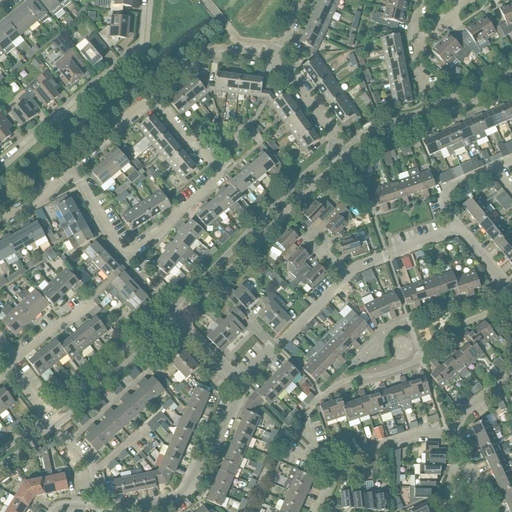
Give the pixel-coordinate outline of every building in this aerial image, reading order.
[(50,17),(46,14),(34,0),(31,0),(25,6),(37,21),(40,25),(50,17)] [(55,0),(40,0),(51,12),(60,5),(55,0)] [(96,9),(123,12),(123,6),(131,7),(131,0),(102,0),(102,1),(97,0),(97,1),(96,9)] [(319,0),(319,1),(336,9),(340,0),(319,0)] [(386,0),(388,1),(386,8),(405,13),(408,1),(403,0),(386,0)] [(96,9),(97,1),(89,1),(89,9),(96,9)] [(319,1),(314,11),(331,19),(336,9),(319,1)] [(505,22),(499,25),(505,36),(511,33),(511,8),(510,4),(500,9),(505,22)] [(16,13),(17,15),(28,29),(37,21),(25,6),(16,13)] [(83,15),(88,11),(85,7),(80,11),(83,15)] [(371,21),(374,23),(377,23),(386,26),(388,20),(402,24),(405,13),(386,8),(384,14),(380,13),(373,14),(371,21)] [(83,15),(80,11),(75,15),(79,19),(83,15)] [(331,19),(314,11),(310,21),(326,29),(331,19)] [(7,21),(20,36),(28,29),(17,15),(16,13),(7,21)] [(68,25),(73,21),(70,17),(65,21),(68,25)] [(129,18),(126,18),(112,17),(111,26),(108,26),(99,34),(110,48),(118,41),(119,38),(125,39),(125,33),(128,34),(130,17),(129,17),(129,18)] [(485,17),(475,23),(486,40),(496,33),(500,40),(505,36),(499,25),(493,29),(485,17)] [(0,26),(0,29),(11,43),(20,36),(7,21),(0,26)] [(310,21),(305,32),(322,39),(326,29),(310,21)] [(486,40),(475,23),(466,30),(474,42),(468,46),(472,50),(476,55),(481,52),(477,46),(486,40)] [(0,47),(5,53),(6,55),(14,48),(11,43),(0,29),(0,47)] [(54,31),(49,35),(52,39),(57,35),(54,31)] [(315,54),(322,39),(305,32),(300,42),(311,47),(308,54),(315,54)] [(76,48),(93,67),(102,60),(98,55),(106,48),(94,33),(76,48)] [(383,50),(401,46),(399,35),(389,37),(380,38),(383,50)] [(449,35),(440,43),(454,57),(462,49),(467,55),(472,50),(468,46),(463,41),(459,45),(449,35)] [(59,36),(52,42),(64,57),(71,51),(59,36)] [(458,61),(454,57),(440,43),(432,51),(442,62),(438,66),(446,75),(451,71),(450,69),(458,61)] [(34,53),(39,49),(36,45),(31,50),(34,53)] [(385,61),(403,58),(401,46),(383,50),(385,61)] [(363,60),(361,54),(359,49),(354,50),(359,61),(363,60)] [(83,76),(82,75),(79,71),(84,67),(71,51),(64,57),(60,60),(65,66),(59,71),(64,77),(61,79),(66,86),(69,83),(71,85),(83,76)] [(324,66),(315,54),(308,54),(312,60),(302,67),(309,77),(324,66)] [(348,56),(350,61),(353,67),(357,65),(352,54),(348,56)] [(36,56),(30,61),(37,69),(43,64),(36,56)] [(387,72),(405,69),(403,58),(385,61),(387,72)] [(330,75),(324,66),(309,77),(315,86),(330,75)] [(389,83),(408,80),(405,69),(387,72),(389,83)] [(372,81),(369,76),(367,70),(363,72),(367,83),(372,81)] [(34,92),(46,107),(59,96),(55,91),(59,87),(47,72),(37,80),(42,85),(34,92)] [(209,84),(211,91),(226,93),(229,74),(217,73),(215,85),(209,84)] [(237,94),(240,76),(229,74),(226,93),(237,94)] [(315,86),(322,95),(337,85),(330,75),(315,86)] [(249,96),(251,77),(240,76),(237,94),(249,96)] [(357,78),(359,83),(361,89),(366,87),(361,76),(357,78)] [(249,96),(264,98),(268,92),(261,91),(263,79),(251,77),(249,96)] [(187,86),(199,101),(211,91),(209,84),(204,88),(196,79),(187,86)] [(392,95),(410,91),(408,80),(389,83),(392,95)] [(453,80),(450,83),(451,85),(454,88),(455,87),(458,85),(453,80)] [(344,94),(337,85),(322,95),(328,105),(344,94)] [(199,101),(187,86),(178,94),(190,108),(199,101)] [(410,91),(392,95),(394,106),(412,103),(410,91)] [(36,104),(26,92),(17,100),(21,104),(10,113),(22,127),(35,115),(30,109),(36,104)] [(380,103),(378,97),(376,92),(371,94),(376,105),(380,103)] [(276,100),(272,95),(268,100),(277,113),(292,102),(286,93),(276,100)] [(169,101),(181,116),(190,108),(178,94),(169,101)] [(328,105),(335,114),(350,103),(344,94),(328,105)] [(292,102),(277,113),(284,122),(299,112),(292,102)] [(354,108),(350,103),(335,114),(342,124),(352,117),(355,120),(360,116),(354,108)] [(511,119),(511,105),(511,103),(500,107),(506,122),(511,119)] [(500,107),(489,112),(495,127),(506,122),(500,107)] [(306,121),(299,112),(284,122),(290,132),(306,121)] [(484,131),(495,127),(489,112),(478,117),(484,131)] [(0,144),(11,135),(7,131),(12,127),(1,114),(0,114),(0,144)] [(138,127),(145,136),(160,124),(152,115),(138,127)] [(478,117),(467,122),(476,142),(487,137),(484,131),(478,117)] [(306,121),(290,132),(297,141),(312,130),(306,121)] [(209,122),(205,125),(200,129),(203,133),(212,125),(209,122)] [(467,122),(456,127),(462,141),(468,139),(470,144),(476,142),(467,122)] [(167,133),(160,124),(145,136),(153,145),(167,133)] [(456,127),(445,132),(454,152),(465,147),(462,141),(456,127)] [(319,140),(312,130),(297,141),(306,154),(311,151),(309,147),(319,140)] [(455,154),(454,152),(445,132),(434,137),(440,151),(446,148),(449,157),(455,154)] [(174,142),(167,133),(153,145),(160,154),(174,142)] [(440,151),(434,137),(423,141),(429,156),(440,151)] [(266,142),(274,151),(277,148),(270,139),(266,142)] [(511,140),(503,145),(508,155),(511,153),(511,140)] [(182,151),(174,142),(160,154),(167,163),(182,151)] [(500,153),(495,155),(497,160),(508,155),(503,145),(502,143),(497,145),(500,153)] [(117,148),(107,155),(120,170),(129,163),(117,148)] [(260,158),(255,162),(265,174),(279,162),(269,150),(265,154),(263,152),(258,155),(260,158)] [(486,150),(480,153),(486,165),(497,160),(495,155),(489,158),(486,150)] [(175,171),(189,159),(182,151),(167,163),(175,171)] [(389,152),(379,156),(380,160),(384,159),(390,157),(389,152)] [(106,161),(101,165),(111,178),(120,170),(107,155),(104,159),(106,161)] [(470,160),(473,165),(475,170),(484,166),(482,161),(479,163),(476,157),(470,160)] [(196,168),(189,159),(175,171),(185,184),(190,180),(187,176),(196,168)] [(257,181),(265,174),(255,162),(251,166),(249,163),(245,167),(257,181)] [(464,175),(469,173),(467,168),(465,163),(460,165),(464,175)] [(111,178),(101,165),(92,173),(93,174),(90,176),(100,187),(111,178)] [(243,172),(238,176),(248,188),(257,181),(245,167),(241,170),(243,172)] [(140,176),(136,171),(126,178),(131,184),(133,182),(138,178),(140,176)] [(430,171),(419,174),(427,198),(430,197),(427,190),(435,187),(430,171)] [(427,198),(419,174),(409,178),(414,194),(422,191),(425,199),(427,198)] [(240,195),(248,188),(238,176),(233,180),(231,178),(227,181),(241,198),(242,198),(240,195)] [(409,178),(399,181),(407,205),(409,204),(407,197),(414,194),(409,178)] [(494,179),(489,183),(497,193),(502,189),(494,179)] [(224,188),(220,191),(236,210),(240,207),(236,202),(241,198),(227,181),(231,186),(226,190),(224,188)] [(399,181),(388,184),(394,201),(402,198),(404,206),(407,205),(399,181)] [(388,184),(378,188),(386,212),(389,211),(386,203),(394,201),(388,184)] [(386,212),(378,188),(368,191),(373,208),(381,205),(384,213),(386,212)] [(161,213),(171,206),(161,191),(151,197),(161,213)] [(219,197),(214,201),(224,213),(228,209),(232,213),(236,210),(220,191),(217,194),(219,197)] [(504,192),(497,198),(495,199),(500,205),(509,197),(504,192)] [(474,195),(462,205),(470,215),(485,202),(482,199),(479,201),(474,195)] [(59,211),(63,217),(76,209),(71,199),(69,200),(68,197),(63,199),(62,198),(50,204),(55,214),(59,211)] [(151,197),(141,203),(151,219),(161,213),(151,197)] [(511,200),(509,197),(500,205),(504,210),(511,203),(511,200)] [(203,206),(215,220),(219,225),(223,221),(219,217),(224,213),(214,201),(209,205),(207,202),(203,206)] [(328,216),(335,209),(326,201),(321,207),(316,202),(304,215),(313,224),(320,216),(324,220),(328,216)] [(335,209),(328,216),(332,220),(325,228),(334,237),(338,233),(341,230),(342,229),(347,224),(346,223),(353,219),(349,212),(350,212),(345,208),(348,205),(342,201),(335,209)] [(485,202),(470,215),(478,224),(490,214),(485,208),(488,206),(485,202)] [(141,203),(132,210),(142,225),(151,219),(141,203)] [(191,221),(203,230),(215,220),(203,206),(199,209),(201,211),(196,215),(197,217),(192,221),(191,221)] [(35,212),(41,223),(47,219),(41,209),(35,212)] [(68,227),(85,218),(82,213),(80,215),(76,209),(63,217),(66,222),(60,226),(62,230),(68,227)] [(142,225),(132,210),(122,216),(132,232),(142,225)] [(490,214),(478,224),(486,233),(500,221),(497,218),(495,220),(490,214)] [(68,227),(74,237),(88,229),(85,224),(87,222),(85,218),(68,227)] [(184,224),(181,228),(198,242),(201,238),(205,242),(210,236),(203,230),(191,221),(187,226),(184,224)] [(500,221),(486,233),(493,242),(505,233),(500,227),(503,225),(500,221)] [(35,243),(45,237),(42,231),(37,222),(31,226),(30,223),(25,225),(35,243)] [(35,243),(25,225),(21,228),(22,231),(17,234),(25,248),(30,245),(33,251),(38,249),(35,243)] [(180,234),(176,239),(189,249),(192,245),(197,249),(200,245),(197,243),(198,242),(181,228),(178,232),(180,234)] [(91,235),(88,229),(74,237),(68,240),(74,250),(80,247),(96,238),(93,233),(91,235)] [(285,260),(295,250),(291,246),(298,238),(289,229),(277,242),(286,251),(281,256),(285,260)] [(344,234),(345,232),(342,229),(341,230),(338,233),(344,239),(346,237),(344,234)] [(505,233),(493,242),(501,252),(511,242),(511,236),(510,238),(505,233)] [(18,260),(23,257),(20,251),(25,248),(17,234),(11,237),(10,234),(5,237),(15,254),(18,260)] [(0,243),(0,250),(5,259),(15,254),(5,237),(1,239),(2,242),(0,243)] [(353,252),(355,258),(370,253),(366,242),(359,244),(356,237),(339,243),(340,245),(339,245),(341,251),(342,251),(344,255),(353,252)] [(189,249),(176,239),(172,244),(170,242),(167,246),(181,258),(186,261),(192,253),(188,249),(189,249)] [(87,266),(92,262),(106,249),(97,240),(84,253),(88,258),(84,262),(87,266)] [(511,242),(501,252),(509,261),(511,258),(511,242)] [(186,261),(181,258),(167,246),(163,250),(166,252),(162,257),(174,266),(178,261),(183,265),(186,261)] [(288,261),(289,271),(292,274),(296,278),(306,268),(302,264),(304,262),(309,256),(300,248),(293,255),(287,260),(288,261)] [(106,249),(92,262),(100,270),(115,256),(110,251),(109,252),(106,249)] [(100,270),(108,279),(112,275),(122,266),(118,262),(120,261),(115,256),(100,270)] [(174,266),(162,257),(155,266),(156,267),(154,269),(158,273),(160,270),(167,276),(174,266)] [(403,259),(407,269),(412,268),(408,257),(403,259)] [(296,278),(300,283),(301,282),(304,284),(307,284),(312,289),(327,274),(318,265),(310,272),(306,268),(296,278)] [(126,270),(122,266),(112,275),(116,279),(126,270)] [(66,269),(58,277),(70,290),(79,282),(72,275),(66,269)] [(85,285),(91,279),(83,270),(80,273),(77,276),(85,285)] [(130,274),(126,270),(116,279),(104,291),(107,294),(115,288),(119,292),(132,281),(127,276),(130,274)] [(472,297),(475,296),(473,290),(480,288),(475,271),(464,275),(472,297)] [(452,272),(442,275),(447,292),(454,289),(456,296),(459,295),(452,272)] [(452,272),(459,295),(467,292),(469,298),(472,297),(464,275),(455,278),(452,272)] [(16,278),(13,275),(6,280),(4,277),(0,278),(0,288),(3,287),(16,278)] [(447,292),(442,275),(431,279),(439,303),(442,302),(440,294),(447,292)] [(50,285),(62,298),(70,290),(58,277),(50,285)] [(439,303),(431,279),(421,282),(427,299),(434,296),(437,303),(439,303)] [(119,292),(115,297),(123,305),(127,301),(142,287),(138,283),(136,286),(132,281),(119,292)] [(284,290),(288,286),(283,281),(279,285),(284,290)] [(427,299),(421,282),(411,286),(419,309),(421,309),(419,301),(427,299)] [(62,298),(50,285),(41,293),(53,306),(62,298)] [(224,296),(235,306),(237,308),(241,304),(247,310),(253,303),(252,302),(255,299),(242,286),(235,293),(231,288),(224,296)] [(419,309),(411,286),(400,289),(406,306),(414,303),(416,310),(419,309)] [(127,317),(133,324),(151,307),(145,300),(148,298),(143,293),(145,291),(142,287),(127,301),(123,305),(125,304),(132,312),(127,317)] [(21,292),(41,313),(49,304),(42,297),(35,290),(30,294),(25,289),(21,292)] [(18,305),(32,320),(41,313),(21,292),(17,295),(23,301),(18,305)] [(269,295),(262,302),(267,307),(259,314),(263,318),(262,319),(268,325),(286,306),(283,303),(279,308),(272,302),(277,297),(272,292),(269,295)] [(384,296),(394,319),(397,318),(394,311),(401,307),(394,292),(384,296)] [(384,296),(374,301),(381,317),(389,313),(392,320),(394,319),(384,296)] [(381,317),(374,301),(364,306),(374,327),(377,326),(375,320),(381,317)] [(13,310),(8,304),(5,308),(24,328),(32,320),(18,305),(13,310)] [(237,320),(243,314),(237,308),(235,306),(228,312),(231,315),(224,321),(220,317),(217,320),(236,338),(242,332),(241,331),(244,328),(237,320)] [(286,306),(268,325),(274,330),(275,329),(278,333),(291,320),(284,313),(289,309),(286,306)] [(16,336),(24,328),(5,308),(1,311),(6,317),(1,322),(16,336)] [(99,312),(105,321),(109,318),(102,309),(99,312)] [(327,319),(320,313),(316,317),(323,323),(327,319)] [(348,323),(360,335),(366,330),(371,334),(373,332),(356,315),(348,323)] [(87,324),(98,339),(108,332),(96,317),(87,324)] [(204,335),(213,344),(221,351),(229,343),(230,344),(236,338),(217,320),(214,323),(219,327),(212,333),(209,330),(204,335)] [(487,320),(476,329),(487,343),(496,335),(488,327),(491,324),(487,320)] [(348,323),(341,330),(359,348),(360,346),(355,341),(360,335),(348,323)] [(78,332),(89,346),(98,339),(87,324),(78,332)] [(479,349),(487,343),(476,329),(469,334),(467,332),(465,333),(483,355),(483,354),(479,349)] [(351,345),(357,350),(359,348),(341,330),(333,338),(346,350),(351,345)] [(89,346),(78,332),(69,339),(81,353),(89,346)] [(469,343),(463,348),(474,361),(483,355),(465,333),(463,336),(469,343)] [(333,338),(326,346),(344,363),(345,362),(340,356),(346,350),(333,338)] [(81,353),(69,339),(60,345),(72,360),(81,353)] [(56,340),(47,347),(58,361),(67,355),(71,360),(72,360),(60,345),(56,340)] [(291,342),(285,348),(289,352),(295,346),(291,342)] [(111,345),(106,349),(102,353),(105,356),(114,348),(111,345)] [(336,360),(342,365),(344,363),(326,346),(318,354),(331,366),(336,360)] [(58,361),(47,347),(38,354),(49,369),(58,361)] [(452,347),(450,349),(466,368),(474,361),(463,348),(457,353),(452,347)] [(453,357),(447,362),(458,375),(466,368),(450,349),(448,351),(453,357)] [(184,351),(178,355),(171,362),(178,371),(191,359),(184,351)] [(49,369),(38,354),(29,362),(40,376),(49,369)] [(318,354),(310,361),(328,379),(330,377),(325,372),(331,366),(318,354)] [(86,370),(95,361),(92,358),(83,367),(86,370)] [(499,358),(492,364),(496,369),(503,363),(499,358)] [(199,367),(191,359),(178,371),(186,379),(199,367)] [(310,361),(303,369),(315,381),(321,375),(327,381),(328,379),(310,361)] [(434,363),(450,382),(458,375),(447,362),(441,367),(436,361),(434,363)] [(280,370),(292,382),(300,374),(288,362),(280,370)] [(437,370),(430,376),(441,389),(450,382),(434,363),(432,364),(437,370)] [(141,374),(135,367),(127,374),(133,381),(141,374)] [(272,378),(285,390),(292,382),(280,370),(272,378)] [(422,379),(414,382),(420,398),(431,394),(423,372),(419,373),(422,379)] [(76,374),(71,378),(67,383),(70,386),(79,377),(76,374)] [(410,401),(420,398),(414,382),(407,384),(404,377),(402,378),(410,401)] [(143,380),(141,381),(156,398),(165,391),(160,385),(153,378),(148,382),(145,378),(143,380)] [(285,390),(272,378),(265,386),(277,398),(285,390)] [(394,388),(400,405),(410,401),(402,378),(399,378),(402,386),(394,388)] [(148,406),(156,398),(141,381),(139,383),(137,385),(140,389),(136,393),(148,406)] [(124,389),(118,382),(110,389),(116,396),(124,389)] [(374,395),(379,412),(389,408),(382,384),(379,385),(381,393),(374,395)] [(382,384),(389,408),(400,405),(394,388),(386,391),(384,384),(382,384)] [(265,386),(257,394),(269,406),(277,398),(265,386)] [(4,388),(0,391),(0,402),(6,410),(15,403),(4,388)] [(191,399),(205,404),(210,394),(196,388),(191,399)] [(361,391),(369,415),(379,412),(374,395),(366,398),(363,390),(361,391)] [(354,402),(359,418),(369,415),(361,391),(358,392),(361,399),(354,402)] [(131,397),(128,393),(126,395),(124,397),(139,414),(148,406),(136,393),(131,397)] [(329,396),(328,397),(330,403),(317,407),(319,413),(322,412),(325,423),(337,419),(329,396)] [(333,402),(331,396),(329,396),(337,419),(345,416),(347,422),(349,422),(342,399),(333,402)] [(131,421),(139,414),(124,397),(122,398),(122,399),(120,400),(123,404),(119,408),(131,421)] [(311,401),(307,397),(303,401),(307,405),(311,401)] [(101,398),(98,400),(93,405),(99,411),(107,404),(101,398)] [(344,398),(342,399),(349,422),(359,418),(354,402),(347,404),(344,398)] [(187,409),(201,414),(205,404),(191,399),(187,409)] [(241,421),(255,428),(260,417),(255,415),(259,406),(248,399),(243,411),(246,412),(241,421)] [(506,409),(502,400),(498,403),(501,411),(506,409)] [(122,429),(131,421),(119,408),(114,412),(111,409),(109,410),(107,412),(122,429)] [(181,418),(197,424),(201,414),(187,409),(183,418),(182,417),(181,418)] [(106,419),(102,423),(114,437),(122,429),(107,412),(105,414),(103,416),(106,419)] [(429,422),(439,420),(438,412),(434,413),(427,414),(429,422)] [(90,420),(84,413),(76,420),(82,427),(90,420)] [(197,424),(181,418),(177,428),(191,433),(195,424),(197,424)] [(471,426),(476,438),(498,427),(496,422),(489,425),(486,419),(471,426)] [(255,428),(241,421),(237,431),(251,437),(255,428)] [(92,425),(90,427),(105,444),(114,437),(102,423),(98,427),(94,424),(92,425)] [(96,452),(104,445),(105,444),(90,427),(88,429),(86,431),(89,435),(85,439),(96,452)] [(476,438),(481,448),(497,441),(493,434),(500,431),(498,427),(476,438)] [(191,433),(177,428),(173,438),(187,443),(191,433)] [(251,437),(237,431),(233,441),(247,447),(251,437)] [(383,433),(376,435),(378,441),(385,439),(383,433)] [(187,443),(173,438),(168,448),(183,453),(187,443)] [(247,447),(233,441),(229,451),(242,457),(247,447)] [(486,459),(508,449),(506,445),(500,448),(497,441),(481,448),(483,453),(480,454),(483,459),(485,458),(486,459)] [(425,442),(425,464),(440,465),(440,464),(445,464),(445,448),(438,448),(438,442),(425,442)] [(45,448),(35,456),(36,457),(42,456),(48,455),(47,451),(47,450),(45,448)] [(183,453),(168,448),(164,458),(178,463),(183,453)] [(486,459),(491,470),(507,463),(503,456),(510,453),(508,449),(486,459)] [(242,457),(229,451),(224,461),(238,467),(242,457)] [(178,463),(164,458),(160,468),(174,473),(178,463)] [(275,474),(280,461),(275,459),(269,471),(275,474)] [(234,477),(238,467),(224,461),(220,471),(234,477)] [(378,475),(376,462),(370,463),(372,476),(378,475)] [(491,470),(496,481),(511,473),(511,468),(510,470),(507,463),(491,470)] [(360,471),(359,464),(348,466),(349,473),(360,471)] [(440,465),(425,464),(424,464),(424,476),(435,476),(440,476),(440,465)] [(292,467),(287,479),(288,479),(309,488),(313,478),(298,471),(299,470),(292,467)] [(158,472),(153,473),(156,488),(156,487),(156,486),(167,483),(172,473),(174,473),(160,468),(158,472)] [(52,471),(40,474),(41,479),(44,495),(56,492),(53,476),(52,471)] [(234,477),(220,471),(215,481),(229,487),(233,477),(234,478),(234,477)] [(156,488),(153,473),(142,475),(145,490),(156,488)] [(511,486),(511,473),(496,481),(501,492),(511,486)] [(65,474),(53,476),(56,492),(68,489),(65,474)] [(145,490),(142,475),(132,477),(135,492),(145,490)] [(419,476),(419,487),(431,487),(436,487),(435,476),(424,476),(419,476)] [(132,477),(121,479),(124,494),(135,492),(132,477)] [(22,485),(15,497),(28,506),(32,500),(35,498),(37,496),(44,495),(41,479),(27,482),(25,484),(22,485)] [(113,496),(124,494),(121,479),(110,482),(113,496)] [(284,489),(289,491),(305,498),(309,488),(288,479),(286,481),(284,486),(284,489)] [(229,487),(215,481),(211,491),(225,497),(229,487)] [(511,486),(501,492),(506,503),(511,500),(511,486)] [(414,498),(423,498),(431,499),(431,487),(419,487),(414,487),(414,498)] [(342,504),(334,505),(335,510),(353,508),(352,494),(351,491),(351,488),(342,489),(340,491),(340,493),(342,504)] [(363,492),(365,508),(365,511),(376,509),(374,492),(374,488),(363,489),(363,492)] [(374,492),(376,509),(377,509),(377,511),(388,510),(387,500),(387,497),(391,497),(390,489),(385,490),(374,492)] [(220,507),(225,497),(211,491),(207,501),(216,505),(220,507)] [(284,501),(300,508),(305,498),(289,491),(284,501)] [(365,508),(363,492),(352,494),(353,508),(354,507),(354,510),(365,508)] [(15,497),(8,508),(15,511),(24,511),(28,506),(15,497)] [(280,511),(281,511),(298,511),(300,508),(284,501),(280,511)]
